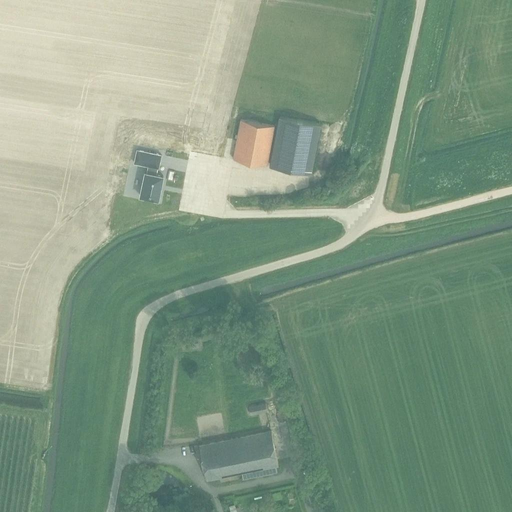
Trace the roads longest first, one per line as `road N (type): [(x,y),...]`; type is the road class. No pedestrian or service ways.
road 1 (unclassified): [(111,511),(143,320),(166,300),(332,248),(372,217),(422,0)]
road 2 (track): [(372,217),(406,218),(511,191)]
